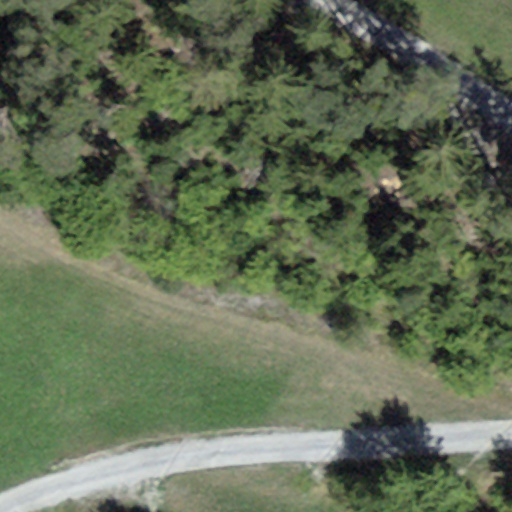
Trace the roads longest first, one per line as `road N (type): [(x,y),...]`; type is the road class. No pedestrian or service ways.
road 1 (track): [(36,511),(106,475),(511,440)]
road 2 (track): [(511,117),(327,0)]
